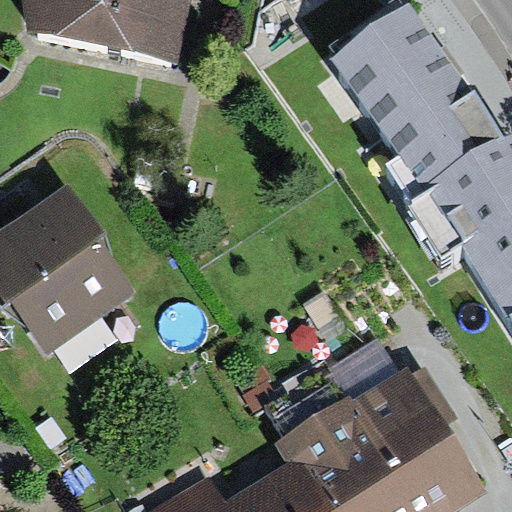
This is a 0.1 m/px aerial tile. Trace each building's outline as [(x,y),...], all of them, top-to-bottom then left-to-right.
[(24,0),(29,35),(178,63),(189,0),(24,0)] [(511,324),(511,137),(508,140),(410,6),(332,60),(403,157),(389,168),(444,256),(461,245),(511,324)] [(136,289),(66,186),(0,230),(0,294),(7,305),(13,302),(46,351),(136,289)] [(334,511),(458,511),(490,493),(412,364),(399,372),(379,339),(263,408),(282,439),(275,443),(287,464),(301,456),(334,511)] [(227,498),(211,474),(149,511),(334,511),(301,456),(287,464),(227,498)]
